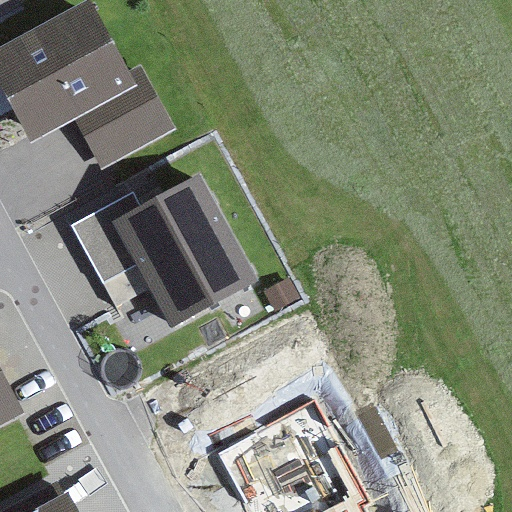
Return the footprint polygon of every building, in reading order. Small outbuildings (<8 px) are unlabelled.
[(99,0),(89,0),(0,44),(0,95),(30,155),(85,127),(96,149),(108,172),(171,141),(99,0)] [(202,181),(114,227),(170,334),(258,288),(202,181)] [(166,252),(134,198),(71,235),(88,263),(104,289),(166,252)] [(0,424),(19,414),(0,378),(0,424)] [(314,406),(218,458),(247,511),(355,511),(369,505),(314,406)] [(72,511),(66,500),(43,511),(72,511)]
